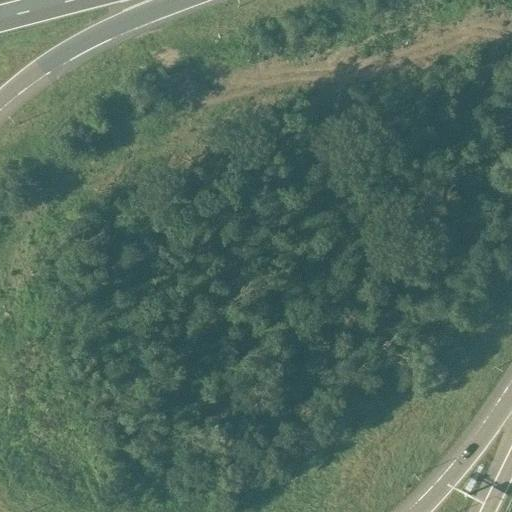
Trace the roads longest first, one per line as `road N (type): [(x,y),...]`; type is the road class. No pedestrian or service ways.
road 1 (motorway): [(0,107),(56,61),(178,0)]
road 2 (motorway): [(511,402),(427,511)]
